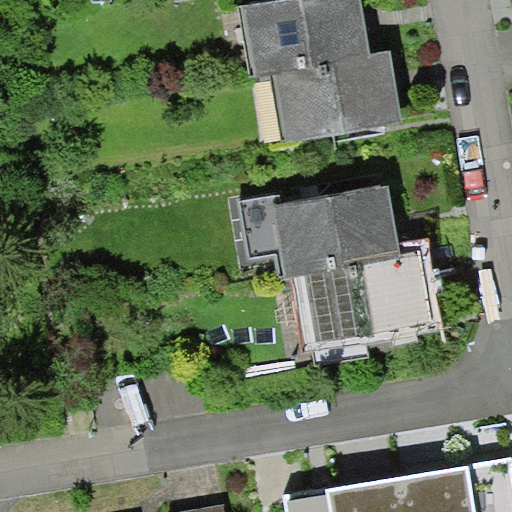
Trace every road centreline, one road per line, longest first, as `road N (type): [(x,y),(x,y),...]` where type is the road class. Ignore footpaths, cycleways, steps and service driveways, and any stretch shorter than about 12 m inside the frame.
road 1 (residential): [(0,464),(511,373)]
road 2 (residential): [(511,331),(449,0)]
